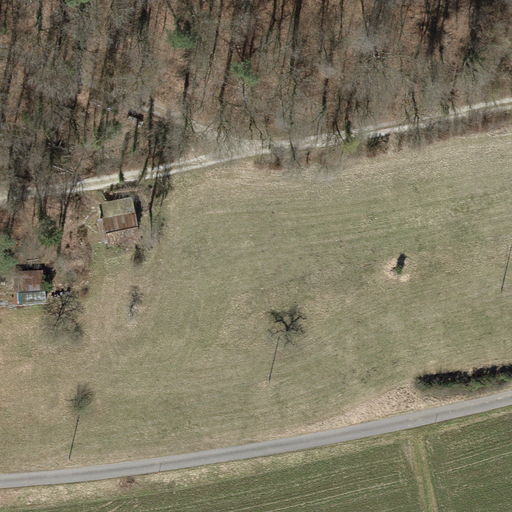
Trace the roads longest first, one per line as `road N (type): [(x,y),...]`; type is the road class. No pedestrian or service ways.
road 1 (track): [(511,103),(257,151),(0,49)]
road 2 (track): [(257,151),(0,194)]
